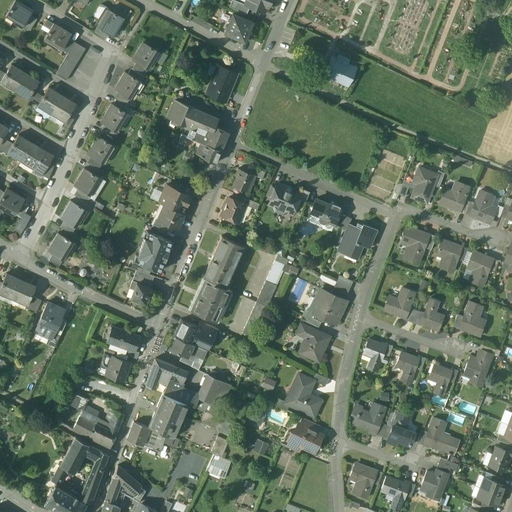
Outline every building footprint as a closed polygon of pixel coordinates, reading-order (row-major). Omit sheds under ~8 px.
[(32,11),(15,0),(14,0),(5,16),(23,26),(28,17),(32,11)] [(244,4),(234,0),(231,0),(229,6),(246,14),(249,7),(244,4)] [(270,0),(269,0),(245,0),(244,4),(249,7),(264,13),(267,6),(268,7),(270,0)] [(123,18),(108,8),(97,26),(107,32),(113,36),(123,18)] [(251,22),(232,15),(225,33),(244,41),(251,22)] [(35,21),(28,17),(23,26),(30,30),(35,21)] [(53,23),(47,19),(43,25),(49,29),(53,23)] [(70,34),(53,23),(49,29),(43,39),(61,49),(67,40),(70,34)] [(107,32),(97,26),(93,33),(103,39),(107,32)] [(73,44),(67,40),(61,49),(68,54),(73,44)] [(86,48),(75,42),(73,44),(68,54),(56,74),(66,80),(86,48)] [(158,51),(142,42),(132,59),(138,63),(147,68),(158,51)] [(349,60),(338,55),(335,60),(347,66),(349,60)] [(332,58),(325,73),(347,84),(354,69),(347,66),(335,60),(332,58)] [(147,68),(138,63),(134,70),(143,75),(147,68)] [(24,73),(10,64),(5,73),(0,80),(1,81),(14,89),(24,73)] [(218,66),(207,93),(225,100),(236,74),(218,66)] [(146,77),(131,68),(128,73),(140,80),(143,82),(146,77)] [(128,73),(125,71),(114,88),(120,92),(129,98),(140,80),(128,73)] [(38,81),(24,73),(14,89),(27,97),(28,97),(32,89),(38,81)] [(61,96),(47,87),(42,95),(37,103),(38,104),(51,112),(61,96)] [(37,93),(32,89),(28,97),(27,97),(25,99),(31,103),(37,93)] [(129,98),(120,92),(116,99),(125,105),(129,98)] [(42,95),(37,93),(31,103),(37,106),(38,104),(37,103),(42,95)] [(75,104),(61,96),(51,112),(65,120),(68,116),(75,104)] [(125,105),(116,99),(113,104),(122,110),(125,105)] [(219,118),(174,99),(166,118),(208,135),(212,125),(215,127),(219,118)] [(113,104),(111,103),(101,121),(107,124),(116,130),(127,113),(122,110),(113,104)] [(68,116),(65,120),(61,126),(67,130),(73,119),(68,116)] [(116,130),(107,124),(102,132),(112,137),(116,130)] [(215,127),(212,125),(208,135),(204,144),(220,151),(228,132),(215,127)] [(204,135),(196,131),(195,132),(192,139),(197,141),(201,142),(204,135)] [(187,137),(181,134),(177,143),(183,146),(187,137)] [(31,143),(18,135),(13,143),(8,151),(21,159),(31,143)] [(113,145),(98,136),(88,153),(93,157),(103,163),(113,145)] [(13,143),(8,140),(1,150),(7,154),(8,151),(13,143)] [(201,142),(197,141),(193,152),(200,155),(204,144),(201,142)] [(45,151),(31,143),(21,159),(35,167),(45,151)] [(220,151),(204,144),(200,155),(214,164),(220,151)] [(45,151),(35,167),(33,170),(41,175),(48,162),(52,156),(45,151)] [(454,159),(470,166),(472,160),(456,154),(454,159)] [(103,163),(93,157),(89,164),(99,170),(103,163)] [(48,162),(41,175),(48,179),(54,166),(48,162)] [(99,170),(89,164),(86,169),(96,175),(99,170)] [(264,172),(251,167),(249,173),(253,175),(262,179),(264,172)] [(437,174),(418,167),(415,178),(418,179),(411,197),(426,202),(433,185),(437,174)] [(86,169),(84,168),(74,185),(80,189),(89,194),(100,177),(96,175),(86,169)] [(249,173),(239,169),(232,187),(245,192),(248,185),(249,186),(253,175),(249,173)] [(438,170),(437,174),(433,185),(438,187),(444,172),(438,170)] [(457,182),(453,193),(445,190),(440,202),(457,208),(456,210),(459,211),(464,199),(469,186),(457,182)] [(286,187),(277,183),(275,187),(271,185),(268,191),(271,192),(268,197),(272,198),(269,205),(272,207),(274,211),(282,215),(287,213),(291,215),(293,210),(300,193),(300,192),(292,189),(290,192),(285,190),(286,187)] [(408,186),(402,183),(398,194),(404,196),(408,186)] [(178,190),(165,185),(158,202),(166,205),(182,212),(185,205),(186,205),(189,204),(191,201),(190,198),(188,198),(189,196),(178,191),(178,190)] [(24,198),(6,188),(2,194),(0,197),(0,205),(14,214),(20,204),(24,198)] [(89,194),(80,189),(75,196),(85,202),(89,194)] [(309,192),(301,189),(300,192),(300,193),(293,210),(300,213),(306,201),(309,192)] [(475,203),(470,215),(474,217),(475,215),(492,222),(497,209),(489,206),(493,195),(481,190),(475,203)] [(228,197),(221,215),(229,218),(230,221),(233,222),(235,221),(238,222),(241,213),(245,205),(245,204),(243,203),(228,197)] [(259,203),(245,198),(243,203),(245,204),(245,205),(251,207),(256,210),(259,203)] [(329,205),(314,199),(312,204),(309,210),(310,211),(319,214),(317,218),(319,222),(323,223),(326,222),(333,225),(338,213),(340,207),(330,203),(329,205)] [(469,201),(464,199),(459,211),(465,213),(469,201)] [(87,209),(71,200),(60,218),(66,221),(76,227),(87,209)] [(312,204),(306,201),(300,213),(300,215),(307,218),(310,211),(309,210),(312,204)] [(469,201),(465,213),(470,215),(475,203),(470,201),(469,201)] [(505,203),(500,215),(506,218),(511,205),(505,203)] [(27,208),(20,204),(14,214),(21,218),(27,208)] [(160,220),(167,224),(177,228),(184,213),(182,212),(166,205),(160,220)] [(251,207),(245,205),(241,213),(247,216),(251,207)] [(345,216),(338,213),(333,225),(340,228),(345,216)] [(351,219),(345,216),(340,228),(345,230),(348,223),(349,224),(351,219)] [(167,224),(160,220),(156,218),(153,225),(165,230),(167,224)] [(76,227),(66,221),(62,228),(71,234),(76,227)] [(349,224),(348,223),(345,230),(340,244),(347,247),(344,254),(356,259),(362,245),(368,247),(376,229),(362,224),(360,229),(349,224)] [(428,235),(405,227),(400,240),(409,244),(404,258),(418,263),(424,247),(429,236),(428,235)] [(171,241),(144,230),(142,237),(144,238),(137,255),(135,254),(133,260),(160,271),(163,262),(168,249),(171,241)] [(73,242),(58,233),(47,250),(53,254),(62,260),(73,242)] [(436,236),(429,233),(428,235),(429,236),(424,247),(431,249),(436,236)] [(221,235),(202,277),(204,279),(224,287),(243,246),(221,235)] [(457,247),(441,241),(436,253),(444,256),(439,267),(452,272),(457,259),(461,246),(458,245),(457,247)] [(467,249),(461,246),(457,259),(462,261),(467,249)] [(489,259),(472,253),(467,265),(475,268),(470,281),(483,286),(489,271),(493,259),(490,257),(489,259)] [(62,260),(53,254),(49,261),(58,267),(62,260)] [(286,259),(277,255),(275,260),(284,264),(286,259)] [(493,259),(489,271),(495,273),(499,261),(493,259)] [(284,264),(275,260),(265,281),(275,285),(284,264)] [(154,276),(136,270),(132,281),(137,283),(150,288),(154,276)] [(2,283),(0,286),(0,291),(13,297),(20,281),(5,274),(2,283)] [(352,281),(339,275),(336,282),(349,288),(352,281)] [(224,287),(204,279),(190,310),(214,321),(229,289),(224,287)] [(34,287),(20,281),(13,297),(26,304),(27,304),(31,296),(34,287)] [(265,281),(256,302),(267,307),(276,286),(275,285),(265,281)] [(349,288),(336,282),(331,293),(344,299),(349,288)] [(150,288),(137,283),(134,290),(131,298),(146,303),(151,288),(150,288)] [(402,288),(397,300),(388,297),(383,310),(404,318),(405,318),(409,307),(414,292),(402,288)] [(331,293),(328,292),(327,295),(319,292),(316,299),(315,301),(318,302),(312,313),(312,314),(322,318),(335,324),(339,315),(345,300),(331,293)] [(31,296),(27,304),(26,304),(24,308),(36,313),(41,300),(31,296)] [(316,299),(311,297),(305,310),(310,312),(312,313),(318,302),(315,301),(316,299)] [(438,301),(429,298),(424,313),(420,323),(421,324),(437,330),(442,317),(433,314),(438,301)] [(65,309),(47,301),(38,321),(39,321),(34,331),(48,337),(51,339),(55,332),(61,318),(65,309)] [(481,305),(468,301),(463,316),(458,329),(462,330),(463,328),(480,335),(485,322),(476,319),(481,305)] [(256,302),(241,333),(253,338),(267,307),(256,302)] [(418,311),(409,307),(405,318),(404,318),(403,320),(414,323),(418,311)] [(305,310),(302,316),(304,317),(307,319),(310,312),(305,310)] [(424,313),(418,311),(414,323),(420,326),(421,324),(420,323),(424,313)] [(322,318),(312,314),(312,313),(310,312),(307,319),(319,324),(322,318)] [(463,316),(457,314),(452,326),(458,329),(463,316)] [(307,319),(304,317),(301,323),(317,330),(319,324),(307,319)] [(61,318),(55,332),(60,334),(66,320),(61,318)] [(197,327),(181,320),(174,335),(177,336),(190,342),(197,327)] [(301,323),(300,322),(295,333),(305,337),(298,352),(318,361),(329,336),(317,330),(301,323)] [(217,329),(204,323),(201,329),(214,335),(217,329)] [(117,345),(123,330),(114,327),(111,333),(110,332),(106,341),(117,345)] [(201,329),(197,327),(190,342),(207,350),(214,335),(201,329)] [(140,337),(123,330),(117,345),(127,349),(135,351),(140,337)] [(55,332),(51,339),(48,337),(46,343),(55,347),(60,334),(55,332)] [(190,342),(177,336),(170,350),(176,352),(176,353),(181,355),(182,355),(186,357),(186,358),(194,361),(195,357),(202,360),(207,350),(190,342)] [(385,345),(367,338),(363,351),(372,354),(367,367),(376,371),(382,356),(385,345)] [(385,345),(382,356),(388,358),(392,345),(386,343),(385,345)] [(501,350),(484,344),(482,350),(493,354),(498,356),(501,350)] [(116,352),(107,349),(105,354),(111,356),(114,357),(116,352)] [(135,351),(127,349),(125,355),(136,359),(138,353),(135,351)] [(482,350),(481,349),(479,355),(491,360),(493,354),(482,350)] [(418,358),(400,351),(396,364),(405,367),(400,380),(409,383),(415,368),(418,358)] [(186,357),(182,355),(181,355),(179,360),(191,366),(194,361),(186,358),(186,357)] [(491,360),(479,355),(477,359),(470,357),(464,372),(471,375),(469,381),(481,386),(491,360)] [(114,357),(111,356),(104,375),(108,376),(123,382),(130,363),(114,357)] [(425,358),(419,356),(418,358),(415,368),(420,370),(425,358)] [(174,366),(155,358),(146,385),(155,389),(160,378),(161,372),(170,375),(174,366)] [(451,370),(433,363),(428,376),(437,379),(432,392),(441,396),(447,380),(451,370)] [(170,375),(164,392),(175,397),(179,389),(186,371),(174,366),(170,375)] [(458,371),(451,368),(451,370),(447,380),(453,383),(458,371)] [(104,375),(98,373),(96,378),(106,381),(108,376),(104,375)] [(312,380),(298,373),(285,402),(313,415),(321,400),(308,394),(314,381),(312,380)] [(328,379),(315,373),(312,380),(314,381),(325,386),(328,379)] [(209,376),(199,398),(211,403),(221,381),(209,376)] [(264,376),(261,386),(273,390),(276,379),(264,376)] [(164,380),(160,378),(155,389),(161,391),(165,382),(164,380)] [(87,398),(67,389),(62,400),(81,409),(87,398)] [(198,396),(179,389),(175,397),(194,404),(198,396)] [(381,391),(379,398),(388,400),(389,392),(381,391)] [(186,403),(163,393),(157,407),(180,417),(186,403)] [(118,405),(112,402),(109,409),(115,412),(116,410),(118,405)] [(368,415),(359,411),(354,425),(375,433),(376,433),(380,423),(385,408),(372,403),(368,415)] [(180,417),(157,407),(148,426),(149,426),(160,431),(166,434),(172,436),(180,417)] [(82,411),(72,429),(77,431),(83,418),(87,412),(83,410),(82,411)] [(115,412),(111,421),(119,425),(123,414),(119,412),(116,410),(115,412)] [(221,418),(205,411),(200,422),(216,430),(221,418)] [(108,430),(95,423),(98,418),(87,412),(83,418),(77,431),(88,437),(109,447),(117,431),(110,428),(109,430),(108,430)] [(410,417),(397,413),(392,427),(388,438),(389,438),(396,441),(409,446),(414,433),(405,430),(410,417)] [(319,425),(302,417),(299,424),(304,427),(305,426),(316,431),(319,425)] [(445,423),(433,418),(427,433),(423,443),(424,444),(445,451),(449,439),(441,435),(445,423)] [(119,425),(111,421),(108,430),(109,430),(110,428),(117,431),(119,425)] [(149,427),(135,421),(128,440),(142,445),(144,438),(147,430),(149,427)] [(386,425),(380,423),(376,433),(375,433),(374,435),(382,437),(386,425)] [(392,427),(386,425),(382,437),(387,439),(388,440),(389,438),(388,438),(392,427)] [(160,431),(149,426),(149,427),(147,430),(158,435),(159,432),(160,431)] [(316,431),(305,426),(304,427),(301,434),(294,430),(290,431),(287,437),(289,441),(301,447),(312,451),(315,450),(321,437),(320,433),(316,431)] [(158,435),(147,430),(144,438),(155,443),(158,435)] [(427,433),(421,431),(417,443),(423,445),(424,444),(423,443),(427,433)] [(166,434),(159,432),(158,435),(155,443),(152,449),(160,452),(163,442),(166,434)] [(172,436),(166,434),(163,442),(170,445),(173,436),(172,436)] [(511,439),(505,437),(505,436),(499,434),(497,440),(511,445),(511,439)] [(228,441),(217,436),(210,452),(221,457),(228,441)] [(89,444),(75,437),(60,466),(67,470),(73,473),(85,452),(89,444)] [(263,454),(268,442),(257,437),(252,449),(263,454)] [(301,447),(289,441),(287,447),(298,452),(301,447)] [(100,450),(89,444),(85,452),(96,459),(100,450)] [(502,448),(496,446),(488,467),(503,472),(509,457),(509,456),(501,453),(503,449),(502,448)] [(511,456),(511,449),(503,446),(502,448),(503,449),(501,453),(509,456),(509,457),(511,458),(511,456)] [(96,459),(90,474),(99,478),(101,471),(102,471),(102,470),(107,455),(107,456),(108,454),(100,450),(96,459)] [(458,465),(440,458),(438,464),(450,469),(455,471),(458,465)] [(375,472),(354,464),(350,476),(359,480),(354,492),(367,497),(372,483),(376,472),(375,472)] [(450,469),(438,464),(436,470),(448,474),(450,469)] [(67,470),(60,466),(51,481),(59,485),(64,475),(67,470)] [(141,485),(118,466),(117,466),(105,499),(112,503),(117,490),(132,499),(141,485)] [(73,473),(67,470),(64,475),(70,479),(73,473)] [(382,473),(376,470),(375,472),(376,472),(372,483),(378,485),(382,473)] [(436,470),(434,474),(427,471),(421,487),(428,489),(426,496),(438,500),(448,474),(436,470)] [(90,474),(80,498),(90,502),(91,501),(90,501),(93,494),(94,493),(93,493),(98,479),(99,479),(99,478),(90,474)] [(503,479),(492,474),(490,480),(501,484),(503,479)] [(386,475),(381,489),(386,490),(391,477),(386,475)] [(408,484),(391,477),(386,490),(395,494),(390,506),(399,510),(405,495),(409,484),(408,484)] [(490,480),(484,478),(480,488),(502,496),(506,486),(501,484),(490,480)] [(245,479),(242,488),(251,492),(254,482),(245,479)] [(409,484),(405,495),(411,497),(415,485),(408,482),(408,484),(409,484)] [(86,504),(55,485),(54,486),(54,487),(45,502),(45,501),(44,503),(45,504),(46,503),(54,508),(54,509),(59,511),(80,511),(85,504),(85,505),(86,504)] [(502,496),(480,488),(476,498),(494,505),(498,507),(502,496)] [(112,503),(105,499),(100,511),(117,511),(119,507),(112,503)] [(166,501),(160,511),(167,511),(172,503),(166,501)] [(359,504),(351,501),(349,506),(358,509),(359,504)] [(494,505),(483,501),(480,506),(492,511),(494,505)] [(158,511),(143,503),(137,511),(158,511)]
